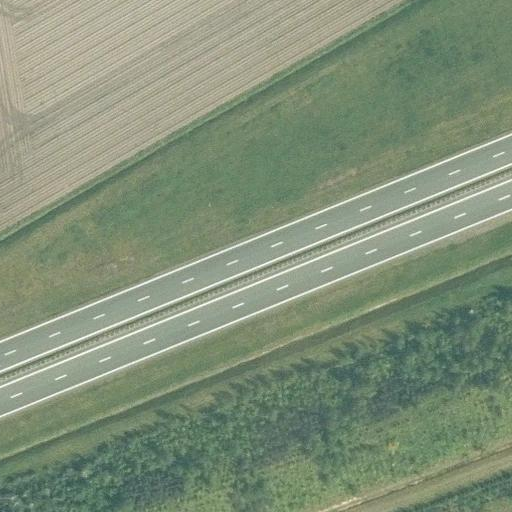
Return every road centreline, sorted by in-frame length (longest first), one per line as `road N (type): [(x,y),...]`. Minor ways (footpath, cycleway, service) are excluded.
road 1 (trunk): [(511,147),(0,354)]
road 2 (trunk): [(0,401),(511,194)]
road 3 (track): [(511,457),(361,511)]
